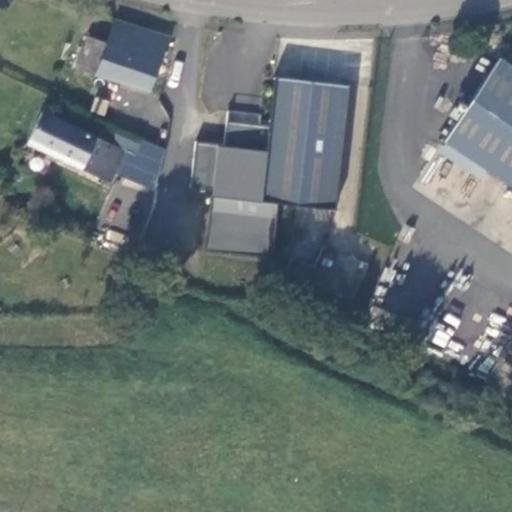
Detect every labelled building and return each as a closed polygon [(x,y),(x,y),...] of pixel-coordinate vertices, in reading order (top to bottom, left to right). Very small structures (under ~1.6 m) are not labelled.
[(162,95),(173,64),(160,60),(168,38),(113,21),(105,43),(86,37),(75,68),(149,91),(162,95)] [(511,67),(498,58),(443,141),(511,187),(511,67)] [(349,83),(273,74),(267,122),(257,120),(257,121),(226,117),(223,140),(194,137),(188,183),(210,186),(202,248),(269,257),(276,201),(333,209),(349,83)] [(128,152),(52,116),(43,112),(28,143),(100,177),(109,158),(122,164),(128,152)] [(100,177),(113,183),(122,164),(109,158),(100,177)] [(301,234),(285,271),(352,301),(368,264),(301,234)]
